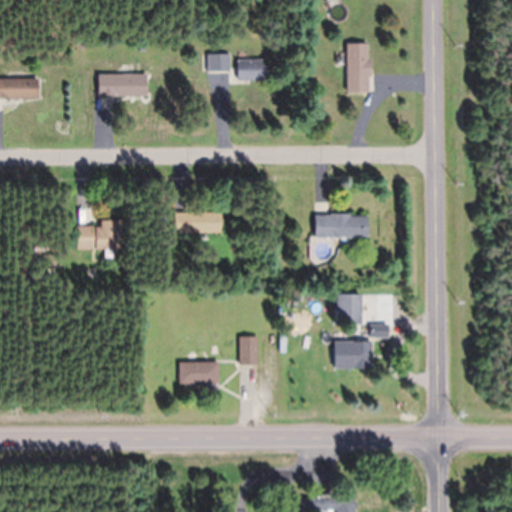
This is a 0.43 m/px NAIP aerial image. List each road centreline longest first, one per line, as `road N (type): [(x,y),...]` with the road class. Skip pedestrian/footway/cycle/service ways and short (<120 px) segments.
road 1 (residential): [(442,511),(433,0)]
road 2 (secondary): [(511,439),(0,441)]
road 3 (residential): [(435,158),(0,159)]
